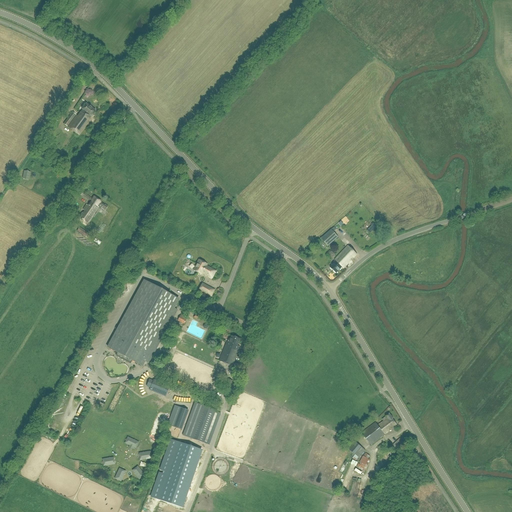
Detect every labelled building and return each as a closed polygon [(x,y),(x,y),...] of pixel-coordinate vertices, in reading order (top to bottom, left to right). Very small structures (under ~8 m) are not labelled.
[(64,101),(72,105),(76,98),(68,94),(64,101)] [(76,116),(68,127),(79,135),(88,123),(87,122),(95,111),(86,104),(81,109),(82,110),(77,116),(76,116)] [(76,115),(72,112),(63,124),(67,127),(76,115)] [(81,195),(90,201),(90,202),(88,205),(86,204),(83,210),(84,211),(83,213),(82,213),(77,220),(86,226),(100,205),(102,207),(101,208),(105,210),(108,205),(104,203),(104,204),(102,202),(94,196),(93,198),(83,192),(81,195)] [(374,224),(367,231),(370,233),(377,226),(374,224)] [(77,231),(87,238),(89,234),(80,227),(77,231)] [(338,237),(331,230),(321,239),(327,246),(338,237)] [(335,261),(331,265),(332,265),(330,267),(336,273),(342,267),(343,268),(357,254),(348,246),(334,260),(335,261)] [(207,264),(199,260),(193,270),(201,274),(202,273),(211,278),(215,271),(206,266),(207,264)] [(179,300),(143,281),(107,347),(110,348),(109,349),(111,350),(112,350),(132,361),(134,362),(142,366),(145,361),(148,363),(177,310),(174,309),(179,300)] [(214,290),(205,285),(202,284),(199,290),(210,296),(214,290)] [(232,366),(240,347),(237,346),(239,339),(231,336),(228,344),(225,343),(219,361),(232,366)] [(149,380),(147,387),(151,388),(150,390),(159,393),(159,392),(165,394),(168,386),(166,385),(167,382),(156,377),(155,380),(154,380),(153,381),(149,380)] [(143,395),(147,394),(142,379),(140,380),(141,384),(139,385),(143,395)] [(214,410),(195,403),(183,436),(208,444),(218,416),(213,414),(214,410)] [(178,407),(171,426),(181,429),(188,411),(178,407)] [(375,422),(362,433),(371,445),(391,429),(397,425),(392,419),(393,418),(389,413),(385,417),(382,419),(383,421),(378,425),(375,422)] [(128,438),(125,443),(136,448),(138,443),(128,438)] [(400,438),(393,445),(399,452),(406,445),(400,438)] [(183,509),(203,452),(171,441),(151,498),(183,509)] [(356,443),(350,451),(359,458),(365,450),(356,443)] [(360,465),(367,468),(371,459),(364,456),(360,465)] [(137,468),(133,471),(139,479),(144,476),(137,468)] [(125,472),(119,470),(116,479),(121,481),(125,472)]
